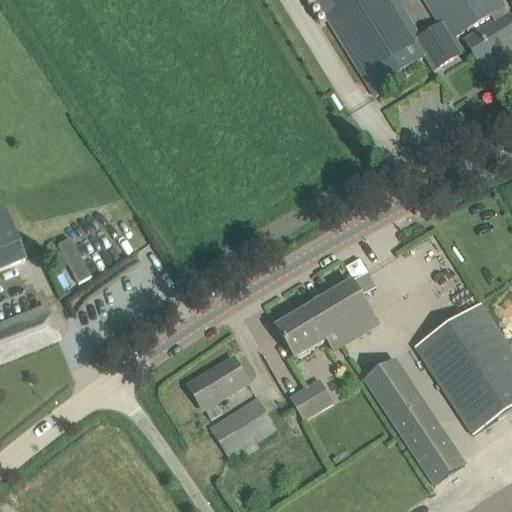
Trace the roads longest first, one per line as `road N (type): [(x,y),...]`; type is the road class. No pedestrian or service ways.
road 1 (tertiary): [(111,381),(294,263),(511,153)]
road 2 (unclassified): [(205,511),(111,381)]
road 3 (tertiary): [(0,468),(111,381)]
